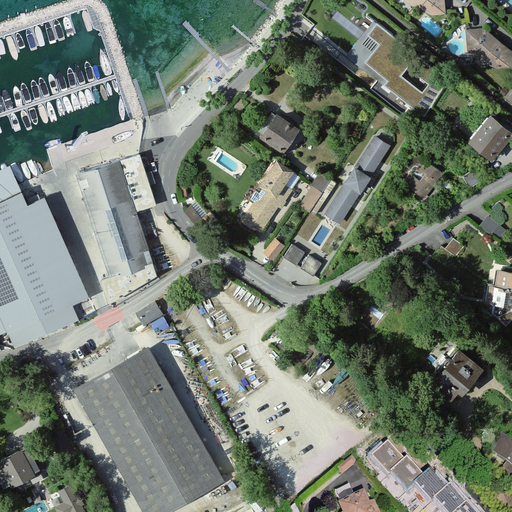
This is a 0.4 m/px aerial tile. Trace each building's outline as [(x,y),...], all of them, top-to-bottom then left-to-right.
[(393,0),(408,11),(413,5),(433,14),(446,13),(445,0),(393,0)] [(448,78),(375,22),(350,55),(363,65),(355,75),(405,113),(412,105),(422,112),(448,78)] [(511,51),(485,29),(467,30),(469,53),(497,67),(511,64),(511,51)] [(301,127),(277,111),(261,135),(285,151),(301,127)] [(511,135),(511,131),(492,116),(471,143),(492,160),(511,135)] [(391,146),(374,135),(324,214),(340,224),(391,146)] [(138,152),(77,171),(109,275),(102,277),(109,300),(155,273),(135,210),(156,204),(138,152)] [(409,172),(410,173),(404,182),(425,198),(444,173),(427,159),(423,164),(420,162),(421,156),(417,153),(411,153),(403,163),(412,169),(409,172)] [(293,171),(274,158),(257,184),(262,187),(240,219),(261,232),(291,188),(285,184),(293,171)] [(477,165),(463,174),(470,186),(484,178),(477,165)] [(320,171),(313,183),(324,190),(331,178),(320,171)] [(313,185),(300,204),(310,211),(323,192),(313,185)] [(0,342),(15,345),(66,328),(63,319),(86,310),(90,320),(102,314),(81,243),(66,247),(70,257),(54,263),(31,188),(0,197),(0,342)] [(192,213),(203,206),(199,199),(187,206),(192,213)] [(505,228),(488,215),(484,219),(480,224),(498,237),(505,228)] [(464,245),(453,237),(445,248),(441,245),(433,255),(444,264),(452,253),(456,256),(464,245)] [(285,245),(275,238),(265,251),(275,259),(285,245)] [(304,252),(292,244),(283,256),(295,265),(304,252)] [(321,263),(309,255),(300,268),(312,276),(321,263)] [(511,267),(496,266),(494,283),(488,282),(486,301),(511,304),(511,267)] [(162,311),(154,299),(136,311),(144,323),(162,311)] [(314,350),(290,330),(278,344),(302,364),(314,350)] [(157,511),(222,475),(145,341),(130,350),(73,382),(146,511),(157,511)] [(456,345),(429,376),(450,394),(457,386),(463,391),(483,368),(456,345)] [(56,435),(51,438),(58,453),(65,450),(69,457),(76,453),(60,424),(52,428),(56,435)] [(511,439),(502,432),(489,449),(507,462),(497,476),(511,486),(511,439)] [(390,438),(370,456),(390,478),(396,472),(410,488),(426,474),(414,461),(412,462),(390,438)] [(463,464),(477,455),(460,441),(451,448),(463,464)] [(26,445),(0,458),(0,473),(5,483),(37,466),(26,445)] [(338,467),(342,472),(356,461),(352,456),(338,467)] [(70,483),(58,489),(65,500),(55,506),(58,511),(67,511),(70,511),(85,511),(80,503),(83,502),(79,495),(77,497),(70,483)] [(354,495),(349,484),(335,490),(340,502),(354,495)] [(370,502),(365,491),(354,495),(340,502),(344,511),(379,511),(374,500),(370,502)]
